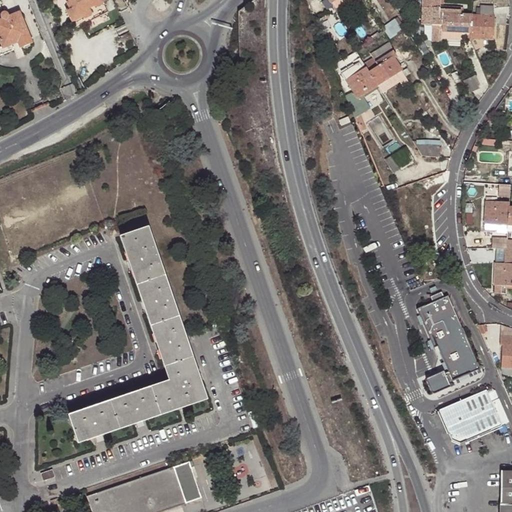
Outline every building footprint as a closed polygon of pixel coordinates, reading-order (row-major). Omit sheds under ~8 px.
[(67,0),(68,2),(66,3),(69,11),(67,12),(71,22),(80,18),(86,19),(89,17),(89,14),(88,9),(93,6),(97,8),(101,5),(103,3),(101,0),(67,0)] [(336,0),(332,3),(337,11),(355,0),(336,0)] [(427,0),(426,22),(439,22),(440,9),(440,6),(440,0),(427,0)] [(480,16),(493,16),(494,6),(480,5),(480,16)] [(444,6),(440,6),(440,9),(443,10),(443,14),(460,15),(461,7),(444,6)] [(442,22),(442,32),(443,32),(470,34),(471,15),(463,15),(460,15),(443,14),(443,10),(440,9),(439,22),(442,22)] [(20,48),(32,42),(21,16),(13,18),(12,14),(9,15),(8,13),(6,12),(5,12),(3,13),(1,14),(0,15),(0,18),(0,19),(0,18),(0,43),(2,48),(2,49),(18,42),(20,48)] [(480,16),(471,15),(470,34),(470,39),(494,41),(495,17),(493,16),(480,16)] [(382,28),(390,39),(402,31),(394,19),(382,28)] [(461,40),(461,33),(443,32),(443,40),(461,40)] [(0,55),(20,48),(18,42),(2,49),(2,48),(0,48),(0,55)] [(375,62),(392,51),(390,44),(371,54),(373,58),(364,64),(366,67),(369,72),(377,66),(375,62)] [(395,55),(400,62),(410,57),(402,45),(392,51),(395,55)] [(398,66),(401,64),(400,62),(395,55),(392,51),(375,62),(377,66),(402,72),(398,66)] [(349,68),(354,75),(363,69),(359,62),(349,68)] [(402,72),(377,66),(369,72),(378,87),(402,72)] [(378,87),(369,72),(366,67),(363,69),(354,75),(345,80),(353,92),(357,100),(362,96),(378,87)] [(473,77),(464,81),(470,94),(478,89),(473,77)] [(356,121),(360,132),(367,130),(360,115),(370,109),(362,96),(357,100),(353,92),(345,96),(356,121)] [(422,156),(439,158),(440,146),(427,146),(427,142),(412,141),(422,156)] [(406,148),(392,156),(399,169),(414,160),(406,148)] [(399,169),(392,156),(385,160),(393,173),(399,169)] [(506,225),(509,208),(509,203),(485,201),(484,224),(506,225)] [(484,231),(505,232),(506,225),(484,224),(484,231)] [(148,228),(121,238),(130,264),(138,287),(165,279),(148,228)] [(492,240),(491,248),(504,249),(505,240),(492,240)] [(511,249),(504,249),(503,258),(511,258),(511,249)] [(511,286),(511,264),(494,263),(493,285),(511,286)] [(165,279),(138,287),(145,310),(152,330),(179,320),(165,279)] [(444,371),(426,379),(433,395),(451,388),(449,383),(480,369),(448,295),(444,297),(442,292),(429,297),(432,303),(417,310),(434,348),(438,346),(450,372),(445,374),(444,371)] [(193,362),(179,320),(152,330),(159,351),(166,371),(193,362)] [(484,324),(478,325),(477,325),(478,328),(480,334),(487,331),(484,324)] [(511,337),(500,337),(499,345),(502,346),(500,368),(511,368),(511,337)] [(199,379),(193,362),(166,371),(170,381),(150,387),(159,415),(206,399),(199,379)] [(159,415),(150,387),(109,401),(118,429),(140,421),(159,415)] [(493,387),(439,410),(451,439),(461,444),(508,422),(493,387)] [(118,429),(109,401),(69,415),(78,443),(97,436),(118,429)] [(160,511),(202,498),(189,461),(172,467),(172,468),(86,497),(91,511),(160,511)] [(43,481),(54,477),(52,470),(40,474),(43,481)] [(511,511),(511,470),(500,471),(499,511),(511,511)]
